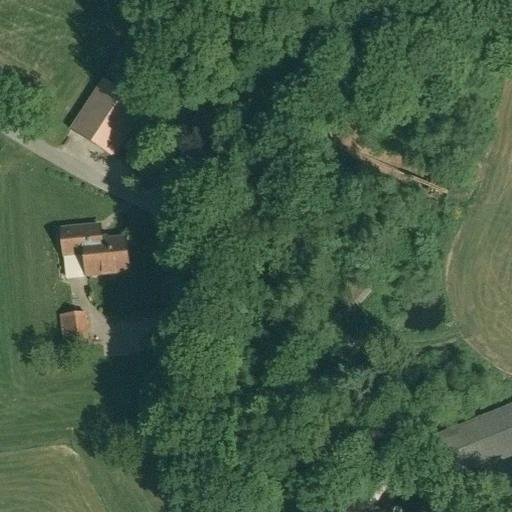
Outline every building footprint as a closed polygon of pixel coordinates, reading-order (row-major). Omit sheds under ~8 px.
[(72,130),(116,159),(147,109),(118,91),(104,81),(72,130)] [(213,176),(209,183),(205,192),(230,202),(238,186),(213,176)] [(88,276),(129,272),(126,240),(102,243),(100,227),(62,232),(65,257),(86,254),(88,276)] [(317,296),(342,319),(345,323),(370,293),(343,268),(317,296)] [(89,345),(86,315),(62,317),(65,347),(89,345)] [(444,481),(511,454),(511,401),(426,435),(444,481)]
